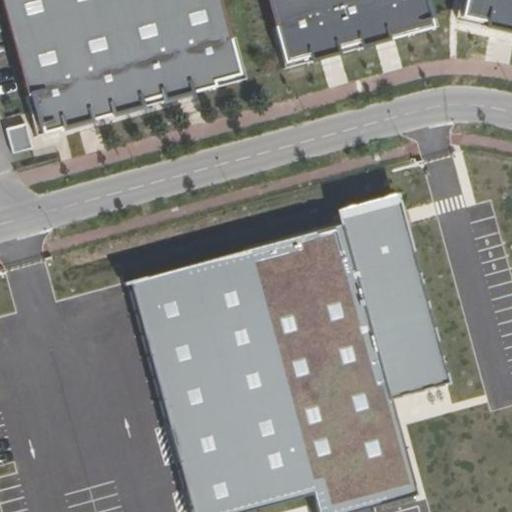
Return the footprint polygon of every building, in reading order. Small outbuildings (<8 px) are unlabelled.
[(217,0),(0,0),(0,5),(36,137),(240,82),(217,0)] [(264,0),(284,70),(436,28),(428,0),(264,0)] [(511,0),(464,0),(459,23),(511,34),(511,0)] [(32,150),(25,124),(5,129),(12,155),(32,150)] [(471,223),(496,216),(491,200),(467,207),(471,223)] [(402,218),(398,201),(337,218),(339,225),(390,401),(448,385),(402,218)] [(475,239),(500,232),(496,216),(471,223),(475,239)] [(390,401),(339,225),(128,283),(189,511),(254,511),(310,497),(314,511),(363,511),(416,498),(390,401)] [(504,244),(500,232),(475,239),(479,251),(504,244)] [(507,257),(504,244),(479,251),(482,264),(507,257)] [(510,269),(507,257),(482,264),(486,276),(510,269)] [(511,281),(511,274),(510,269),(486,276),(489,288),(511,281)] [(511,294),(511,281),(489,288),(492,300),(511,294)] [(511,307),(511,294),(492,300),(496,312),(511,307)] [(511,321),(511,307),(496,312),(499,325),(511,321)] [(511,334),(511,321),(499,325),(502,337),(511,334)] [(511,347),(511,334),(502,337),(506,349),(511,347)]
